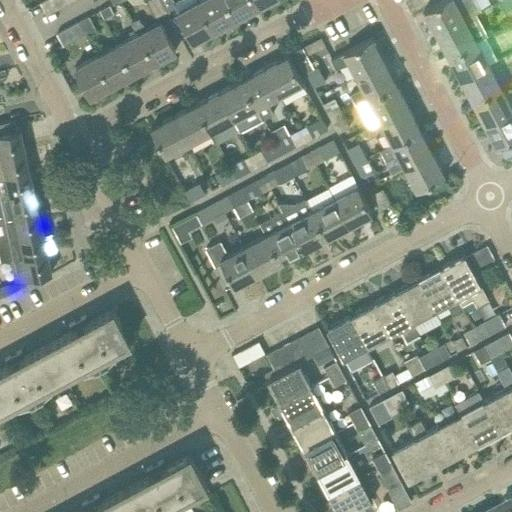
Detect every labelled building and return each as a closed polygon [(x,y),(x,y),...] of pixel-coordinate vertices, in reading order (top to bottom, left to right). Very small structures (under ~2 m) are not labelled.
[(69,2),(67,0),(43,0),(41,1),(48,13),(69,2)] [(216,29),(200,0),(198,0),(179,10),(178,11),(180,14),(194,40),(216,29)] [(200,0),(216,29),(237,18),(227,0),(200,0)] [(254,0),(227,0),(237,18),(258,6),(254,0)] [(437,32),(466,17),(482,8),(477,0),(441,0),(425,9),(437,32)] [(176,4),(167,10),(171,19),(180,14),(178,11),(179,10),(176,4)] [(90,15),(79,21),(86,33),(97,27),(90,15)] [(139,17),(134,19),(140,31),(156,61),(176,50),(161,20),(148,27),(139,17)] [(466,17),(437,32),(449,54),(477,39),(466,17)] [(86,33),(79,21),(58,32),(64,44),(86,33)] [(140,31),(119,43),(135,72),(156,61),(140,31)] [(327,45),(322,36),(303,46),(308,55),(327,45)] [(350,61),(357,75),(385,60),(372,37),(332,58),(337,68),(350,61)] [(449,54),(461,77),(489,62),(477,39),(449,54)] [(119,43),(97,55),(113,84),(135,72),(119,43)] [(296,50),(308,71),(314,67),(308,55),(303,46),(296,50)] [(289,54),(266,66),(280,94),(304,82),(289,54)] [(113,84),(97,55),(76,66),(92,95),(113,84)] [(356,104),(369,97),(396,82),(385,60),(357,75),(364,87),(351,94),(356,104)] [(461,77),(474,100),(502,86),(489,62),(461,77)] [(314,67),(308,71),(307,71),(315,86),(326,80),(318,65),(314,67)] [(266,66),(242,78),(264,118),(274,112),(268,101),(280,94),(266,66)] [(220,90),(235,118),(241,130),(264,118),(242,78),(220,90)] [(369,97),(381,120),(409,106),(396,82),(369,97)] [(474,100),(486,123),(511,110),(511,105),(502,86),(474,100)] [(220,90),(198,102),(212,130),(235,118),(220,90)] [(325,103),(332,117),(342,111),(335,98),(325,103)] [(198,102),(175,114),(189,142),(212,130),(198,102)] [(381,120),(393,143),(421,128),(409,106),(381,120)] [(511,110),(486,123),(498,146),(511,138),(511,110)] [(342,111),(332,117),(340,133),(351,127),(342,111)] [(189,142),(175,114),(151,127),(166,155),(189,142)] [(323,117),(299,130),(306,142),(329,130),(323,117)] [(0,132),(0,154),(26,149),(22,128),(0,132)] [(400,156),(405,165),(433,151),(421,128),(393,143),(394,144),(381,151),(387,163),(400,156)] [(299,130),(277,142),(283,154),(306,142),(299,130)] [(334,139),(310,151),(317,164),(341,152),(334,139)] [(254,154),(259,165),(260,167),(283,154),(277,142),(254,154)] [(349,149),(356,163),(366,157),(360,144),(349,149)] [(0,154),(0,175),(31,169),(26,149),(0,154)] [(310,151),(287,163),(295,176),(317,164),(310,151)] [(433,151),(405,165),(417,189),(445,174),(433,151)] [(254,154),(231,166),(238,179),(259,165),(254,154)] [(366,157),(356,163),(364,179),(375,173),(366,157)] [(295,176),(287,163),(273,170),(280,184),(295,176)] [(238,179),(231,166),(215,175),(222,187),(238,179)] [(31,169),(0,175),(0,196),(35,189),(31,169)] [(257,181),(243,188),(249,200),(263,194),(257,181)] [(185,190),(191,201),(205,193),(200,182),(185,190)] [(358,184),(335,197),(350,224),(373,212),(358,184)] [(249,200),(243,188),(228,195),(234,208),(249,200)] [(373,193),(376,199),(380,208),(390,203),(383,188),(373,193)] [(35,189),(0,196),(0,218),(40,210),(35,189)] [(335,197),(312,209),(327,237),(350,224),(335,197)] [(196,211),(202,222),(214,216),(217,222),(228,216),(226,211),(227,210),(221,198),(196,211)] [(306,198),(283,210),(304,249),(327,237),(312,209),(306,198)] [(40,210),(0,218),(0,239),(44,230),(40,210)] [(283,210),(261,221),(281,261),(304,249),(283,210)] [(0,253),(1,260),(12,258),(49,250),(44,230),(0,239),(0,253)] [(267,234),(244,246),(259,273),(281,261),(267,234)] [(259,273),(244,246),(239,249),(229,254),(221,239),(206,247),(216,265),(223,261),(235,286),(259,273)] [(479,306),(490,300),(474,269),(495,258),(488,244),(466,255),(465,253),(442,265),(462,304),(474,297),(479,306)] [(49,250),(12,258),(16,278),(53,270),(49,250)] [(436,308),(447,302),(454,314),(464,308),(462,304),(442,265),(420,277),(436,308)] [(420,277),(396,290),(412,321),(436,308),(420,277)] [(396,290),(373,302),(390,333),(412,321),(396,290)] [(373,302),(351,314),(367,345),(390,333),(373,302)] [(74,329),(71,330),(88,363),(131,340),(114,307),(89,321),(86,315),(87,315),(87,314),(70,323),(70,324),(71,324),(74,329)] [(480,338),(506,324),(500,312),(473,326),(480,338)] [(327,327),(343,358),(356,351),(361,358),(371,352),(367,345),(351,314),(327,327)] [(308,331),(319,351),(329,345),(319,326),(308,331)] [(465,330),(471,343),(480,338),(473,326),(465,330)] [(71,330),(28,353),(45,386),(88,363),(71,330)] [(309,356),(314,354),(319,351),(308,331),(298,336),(309,356)] [(511,335),(509,331),(485,344),(492,356),(500,351),(511,345),(511,335)] [(298,362),(299,361),(309,356),(298,336),(288,342),(298,362)] [(288,342),(278,347),(288,367),(298,362),(288,342)] [(435,362),(451,354),(445,342),(428,350),(435,362)] [(485,344),(475,350),(481,362),(492,356),(485,344)] [(314,354),(320,364),(335,355),(329,345),(319,351),(314,354)] [(275,367),(278,373),(288,367),(278,347),(267,353),(275,367)] [(9,363),(0,368),(0,404),(2,409),(45,386),(28,353),(25,355),(22,350),(23,349),(22,349),(5,358),(6,358),(7,358),(9,363)] [(419,355),(425,367),(435,362),(428,350),(419,355)] [(337,359),(325,366),(329,375),(342,368),(337,359)] [(268,378),(280,401),(311,385),(299,361),(298,362),(288,367),(278,373),(268,378)] [(445,381),(455,376),(448,363),(438,369),(445,381)] [(511,369),(509,364),(497,370),(507,388),(511,398),(511,369)] [(275,367),(265,372),(268,378),(278,373),(275,367)] [(390,386),(413,374),(409,367),(394,374),(392,371),(383,375),(390,386)] [(342,368),(329,375),(335,385),(347,378),(342,368)] [(438,369),(416,380),(421,391),(435,384),(436,386),(445,381),(438,369)] [(374,380),(380,391),(390,386),(383,375),(374,380)] [(280,401),(293,424),(324,407),(311,385),(280,401)] [(399,405),(409,400),(403,388),(393,393),(399,405)] [(511,398),(507,388),(484,400),(501,431),(511,424),(511,398)] [(501,431),(484,400),(479,390),(456,402),(462,412),(461,412),(477,444),(501,431)] [(370,405),(379,422),(392,415),(390,410),(399,405),(393,393),(370,405)] [(361,405),(349,411),(354,421),(366,414),(361,405)] [(293,424),(305,447),(336,431),(324,407),(293,424)] [(461,412),(438,424),(455,456),(477,444),(461,412)] [(366,414),(354,421),(359,430),(372,424),(366,414)] [(410,424),(432,468),(455,456),(438,424),(427,430),(421,418),(410,424)] [(305,447),(317,470),(348,453),(336,431),(305,447)] [(432,468),(415,436),(393,448),(409,480),(432,468)] [(386,450),(373,457),(378,467),(391,460),(386,450)] [(151,474),(148,475),(166,507),(208,484),(192,452),(166,466),(163,460),(164,460),(164,459),(147,468),(147,469),(148,468),(151,474)] [(317,470),(329,493),(360,476),(348,453),(317,470)] [(391,460),(378,467),(391,490),(403,483),(391,460)] [(148,475),(106,498),(112,511),(156,511),(166,507),(148,475)] [(366,511),(363,504),(373,499),(360,476),(329,493),(339,511),(366,511)] [(87,508),(79,511),(112,511),(106,498),(102,500),(99,494),(100,494),(100,493),(83,502),(83,503),(84,502),(87,508)]
